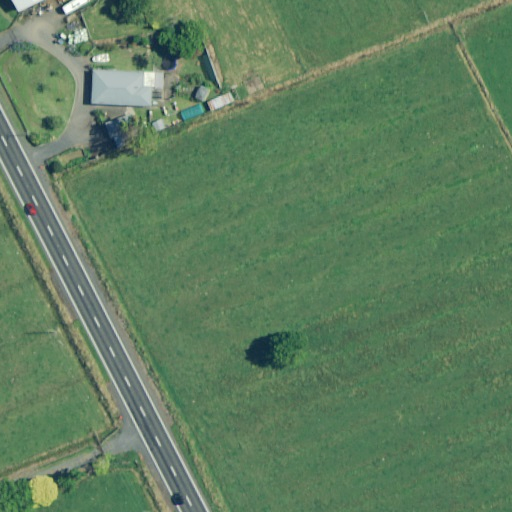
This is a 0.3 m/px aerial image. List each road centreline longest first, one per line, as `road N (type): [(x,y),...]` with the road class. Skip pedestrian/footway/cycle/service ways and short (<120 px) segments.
road 1 (trunk): [(151,433),(0,137)]
road 2 (unclassified): [(151,433),(0,495)]
